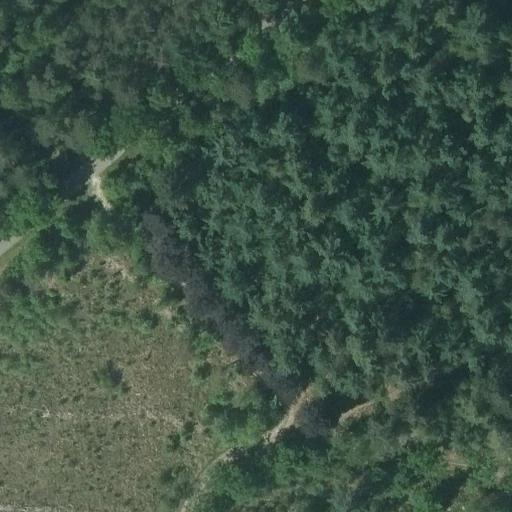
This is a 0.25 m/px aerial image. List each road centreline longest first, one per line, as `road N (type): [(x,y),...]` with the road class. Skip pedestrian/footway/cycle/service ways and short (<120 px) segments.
road 1 (track): [(511,463),(288,425),(111,206),(93,168)]
road 2 (unclassified): [(0,246),(294,0)]
road 3 (track): [(288,425),(222,447),(193,478),(186,511)]
